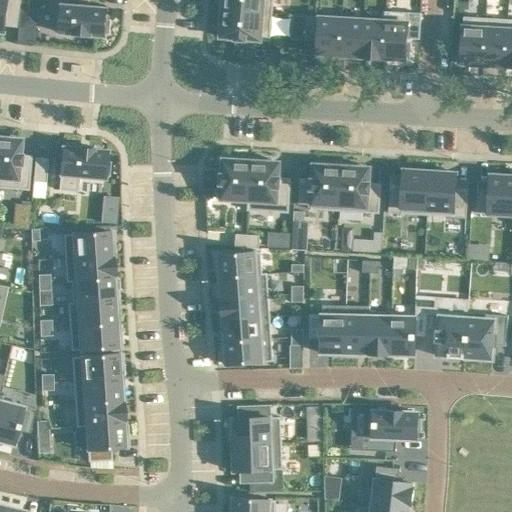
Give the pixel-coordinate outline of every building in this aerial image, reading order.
[(0,0),(0,31),(4,32),(4,30),(5,30),(6,17),(19,18),(20,0),(0,0)] [(220,0),(220,9),(272,13),(273,0),(220,0)] [(61,17),(60,31),(60,32),(74,33),(74,34),(91,35),(104,36),(104,34),(105,34),(105,33),(109,34),(111,19),(106,19),(107,10),(106,10),(107,9),(63,5),(62,7),(61,17)] [(220,9),(218,30),(221,30),(220,37),(235,38),(235,40),(246,41),(246,39),(270,41),(272,13),(220,9)] [(386,21),(384,58),(406,59),(406,57),(410,57),(411,43),(407,42),(407,38),(420,39),(421,13),(385,11),(384,20),(386,21)] [(307,16),(306,40),(318,40),(319,17),(307,16)] [(318,40),(317,52),(317,54),(319,54),(319,58),(330,59),(330,55),(339,55),(342,18),(319,17),(318,40)] [(458,46),(457,61),(461,61),(461,62),(461,63),(483,65),(486,18),(464,17),(463,28),(462,46),(458,46)] [(342,18),(339,55),(362,57),(364,19),(342,18)] [(486,18),(483,65),(505,66),(508,19),(486,18)] [(364,19),(362,57),(363,57),(382,58),(384,58),(386,21),(384,20),(364,19)] [(19,28),(18,42),(30,43),(30,34),(26,28),(19,28)] [(0,134),(0,187),(28,190),(31,156),(20,155),(20,154),(18,154),(20,139),(13,139),(13,136),(0,134)] [(59,173),(58,190),(77,192),(78,176),(103,178),(103,176),(104,176),(108,176),(110,162),(105,161),(106,153),(106,151),(92,150),(92,149),(75,148),(62,147),(62,149),(61,149),(59,172),(59,173)] [(221,173),(220,185),(222,185),(221,199),(248,201),(249,201),(252,157),(231,156),(230,159),(223,159),(223,173),(221,173)] [(34,157),(32,181),(45,182),(47,159),(34,157)] [(248,201),(247,210),(289,213),(291,178),(280,177),(279,176),(279,162),(272,162),(273,159),(252,157),(249,201),(248,201)] [(300,179),(299,203),(311,204),(311,209),(338,211),(341,163),(318,161),(318,164),(314,164),(313,178),(311,178),(311,179),(300,179)] [(341,163),(338,211),(379,213),(381,183),(370,183),(371,182),(369,182),(370,167),(362,167),(363,164),(341,163)] [(391,184),(389,213),(428,215),(430,170),(414,169),(414,170),(404,169),(404,171),(403,185),(391,184)] [(430,170),(428,215),(466,217),(468,189),(456,188),(456,174),(456,172),(446,172),(446,170),(430,170)] [(478,189),(476,213),(511,214),(511,174),(501,174),(501,175),(491,174),(491,176),(490,190),(478,189)] [(38,229),(30,229),(31,241),(39,241),(38,229)] [(74,234),(62,235),(64,258),(111,254),(111,253),(115,253),(114,242),(111,242),(110,231),(108,231),(74,234)] [(357,248),(384,249),(385,232),(377,231),(377,240),(358,240),(357,248)] [(236,234),(235,246),(247,247),(259,248),(260,235),(248,234),(236,234)] [(219,256),(215,256),(216,268),(220,267),(220,276),(263,273),(261,251),(254,252),(221,254),(219,254),(219,256)] [(111,254),(64,258),(65,282),(70,282),(70,281),(113,277),(113,276),(112,257),(111,254)] [(409,257),(408,269),(416,270),(417,258),(409,257)] [(363,260),(362,272),(370,273),(371,261),(363,260)] [(371,261),(370,273),(378,273),(379,261),(371,261)] [(292,264),(292,272),(304,272),(304,264),(292,264)] [(263,273),(220,276),(222,298),(269,295),(267,273),(263,273)] [(50,274),(37,275),(38,283),(50,282),(50,274)] [(113,277),(70,281),(70,282),(71,302),(72,304),(115,301),(114,290),(119,289),(118,278),(113,279),(113,277)] [(50,282),(38,283),(38,291),(50,290),(50,282)] [(304,286),(292,286),(292,294),(304,294),(304,286)] [(304,294),(292,294),(292,302),(304,302),(304,294)] [(222,300),(223,319),(224,320),(270,317),(269,295),(222,298),(222,300)] [(71,302),(67,303),(68,327),(116,324),(115,301),(72,304),(71,302)] [(310,314),(309,338),(322,338),(321,353),(345,353),(346,305),(323,305),(322,314),(310,314)] [(346,305),(345,353),(368,354),(369,311),(370,311),(370,306),(346,305)] [(369,311),(368,354),(369,354),(390,354),(391,354),(392,316),(393,316),(393,311),(370,311),(369,311)] [(468,317),(465,357),(493,359),(494,345),(506,346),(508,315),(467,313),(467,317),(468,317)] [(427,315),(425,340),(438,341),(437,355),(447,356),(447,357),(464,358),(464,357),(465,357),(468,317),(467,317),(427,315)] [(392,316),(391,354),(415,355),(416,317),(393,316),(392,316)] [(270,317),(224,320),(225,342),(272,339),(270,317)] [(51,320),(39,320),(39,328),(51,328),(51,320)] [(116,324),(68,327),(70,350),(82,349),(82,350),(116,347),(118,347),(117,336),(121,336),(120,325),(116,325),(116,324)] [(51,328),(39,328),(40,336),(52,336),(51,328)] [(304,329),(292,329),(291,337),(304,337),(304,329)] [(304,337),(291,337),(291,345),(304,345),(304,337)] [(226,351),(222,352),(223,363),(226,362),(227,364),(229,364),(262,362),(273,361),(272,339),(225,342),(226,351)] [(82,356),(70,357),(72,380),(120,377),(120,375),(124,375),(123,364),(119,364),(118,353),(116,354),(116,353),(82,356)] [(53,374),(40,374),(41,382),(53,382),(53,374)] [(120,377),(72,380),(74,403),(122,400),(120,377)] [(53,382),(41,382),(41,391),(53,390),(53,382)] [(122,400),(74,403),(75,427),(85,426),(123,423),(123,421),(122,402),(122,400)] [(0,445),(1,442),(12,445),(16,430),(28,433),(34,410),(0,401),(0,445)] [(233,429),(232,429),(232,445),(282,443),(281,417),(271,417),(271,404),(247,405),(248,418),(234,418),(232,418),(233,429)] [(363,437),(363,450),(396,451),(396,439),(403,439),(417,439),(417,432),(421,433),(421,419),(418,419),(418,412),(405,411),(387,411),(369,410),(368,437),(363,437)] [(48,420),(36,421),(36,429),(48,428),(48,420)] [(123,423),(85,426),(88,462),(111,460),(110,448),(123,447),(125,447),(124,436),(128,435),(127,424),(124,425),(123,423)] [(48,428),(36,429),(37,437),(49,436),(48,428)] [(282,443),(232,445),(233,461),(234,461),(234,471),(236,471),(250,471),(250,483),(274,482),(273,469),(283,469),(282,443)] [(377,466),(372,505),(411,509),(411,506),(412,506),(414,486),(414,483),(399,481),(400,469),(377,466)] [(230,499),(230,510),(233,511),(275,511),(276,500),(269,500),(269,499),(236,498),(234,498),(234,499),(230,499)]
